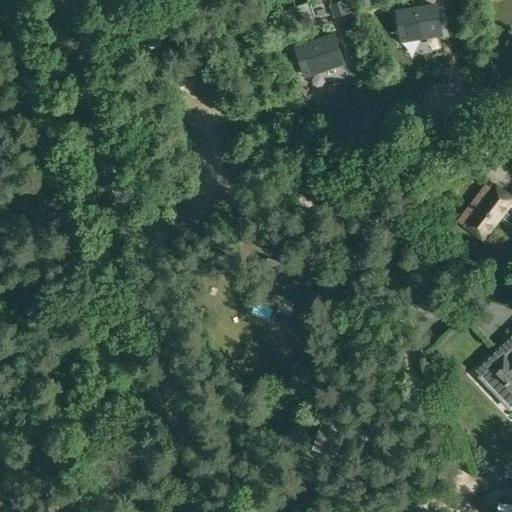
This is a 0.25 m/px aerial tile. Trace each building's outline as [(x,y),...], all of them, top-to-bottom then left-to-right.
[(329,0),(331,3),(330,4),(334,17),(349,12),(344,0),(329,0)] [(398,21),(407,47),(445,36),(436,9),(398,21)] [(298,53),(306,80),(344,69),(336,42),(298,53)] [(458,220),(483,238),(511,199),(511,195),(496,184),(492,189),(486,184),(458,220)] [(316,278),(292,268),(291,270),(279,265),(280,262),(268,257),(263,270),(258,282),(271,287),(272,284),(284,289),(276,309),(299,318),(316,278)] [(328,309),(342,315),(346,304),(333,299),(328,309)] [(511,405),(511,344),(477,377),(508,409),(511,405)] [(314,440),(338,448),(348,420),(323,411),(314,440)]
